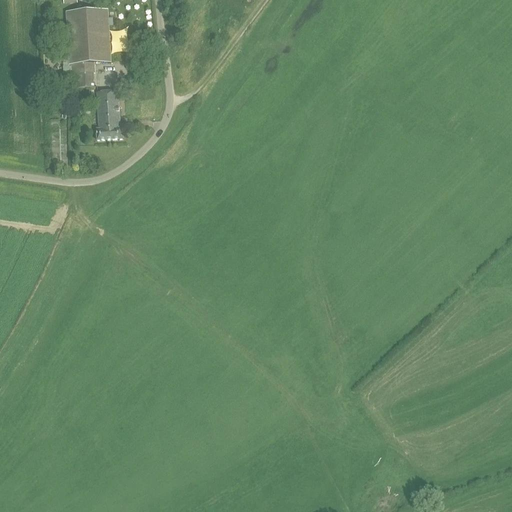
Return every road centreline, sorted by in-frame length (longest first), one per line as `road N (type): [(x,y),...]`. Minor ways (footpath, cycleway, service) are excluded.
road 1 (unclassified): [(0,174),(90,181),(118,171),(144,148),(169,102),(158,0)]
road 2 (track): [(265,0),(205,81),(169,102)]
